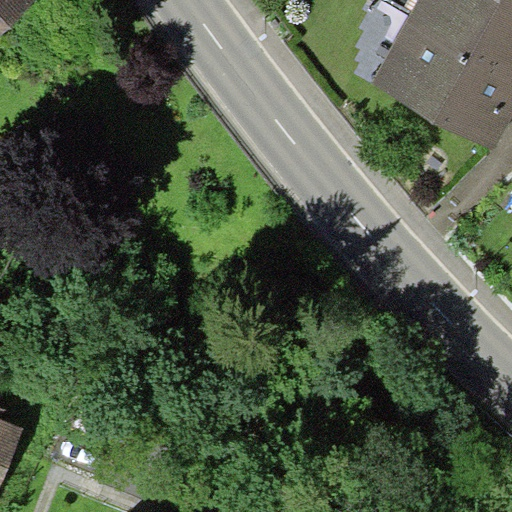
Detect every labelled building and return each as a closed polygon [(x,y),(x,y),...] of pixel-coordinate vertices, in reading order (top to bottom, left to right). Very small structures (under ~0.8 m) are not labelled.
[(0,0),(0,33),(34,0),(0,0)] [(511,0),(417,0),(411,13),(511,69),(511,0)] [(511,119),(511,69),(411,13),(372,82),(494,151),(511,119)] [(0,417),(9,422),(13,411),(0,405),(0,417)] [(9,422),(0,417),(0,485),(24,428),(9,422)]
